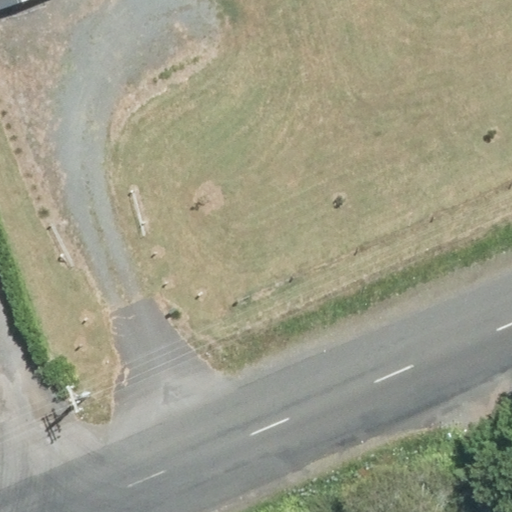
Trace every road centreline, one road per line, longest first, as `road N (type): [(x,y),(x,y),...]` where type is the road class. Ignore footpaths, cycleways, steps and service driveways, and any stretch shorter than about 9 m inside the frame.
road 1 (unknown): [(156,54),(65,120),(52,150),(52,185),(72,264),(156,474)]
road 2 (unclassified): [(511,321),(69,511)]
road 3 (unknown): [(423,359),(479,511)]
